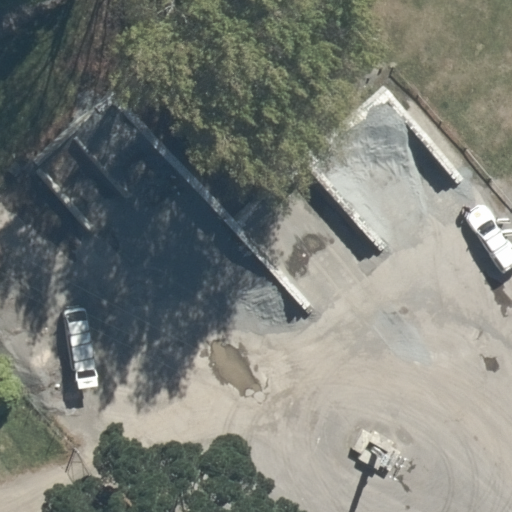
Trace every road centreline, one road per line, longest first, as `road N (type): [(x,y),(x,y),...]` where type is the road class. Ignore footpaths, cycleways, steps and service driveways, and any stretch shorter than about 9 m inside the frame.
road 1 (track): [(0,220),(31,256),(382,511)]
road 2 (track): [(123,511),(313,459)]
